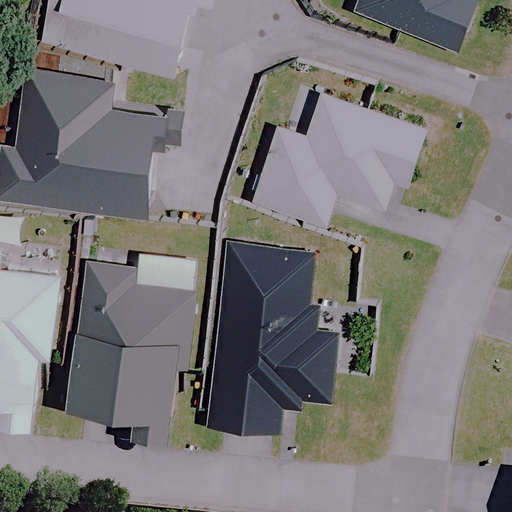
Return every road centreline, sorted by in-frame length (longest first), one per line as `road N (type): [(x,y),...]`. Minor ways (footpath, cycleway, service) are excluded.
road 1 (residential): [(422,491),(0,458)]
road 2 (residential): [(422,491),(465,304),(511,179)]
